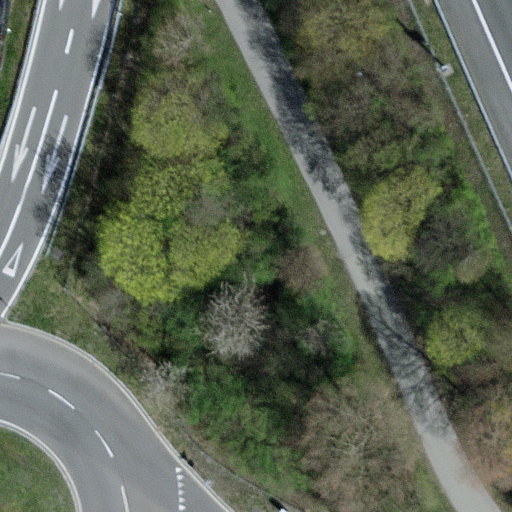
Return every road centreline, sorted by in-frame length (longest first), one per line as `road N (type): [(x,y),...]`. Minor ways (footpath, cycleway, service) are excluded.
road 1 (unclassified): [(479,511),(233,0)]
road 2 (motorway): [(80,0),(31,177),(0,256)]
road 3 (primary): [(195,511),(97,429)]
